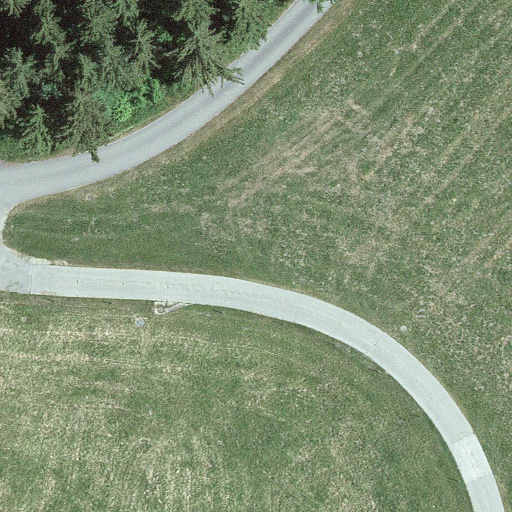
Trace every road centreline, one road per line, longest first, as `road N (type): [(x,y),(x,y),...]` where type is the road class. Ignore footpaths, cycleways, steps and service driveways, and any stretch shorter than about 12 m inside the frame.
road 1 (track): [(0,267),(59,281),(255,296),(377,342),(452,425),(490,511)]
road 2 (track): [(0,188),(73,173),(155,139),(259,60),(321,0)]
